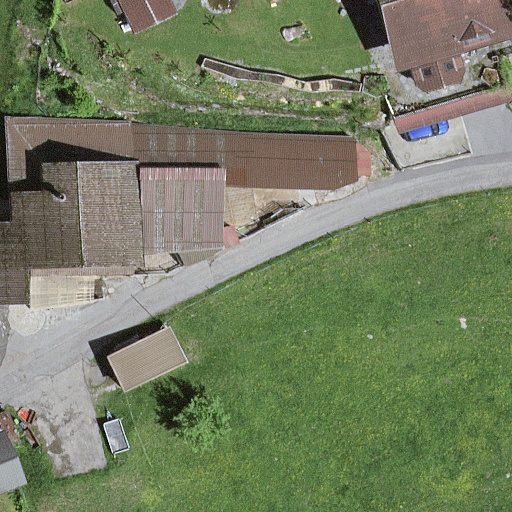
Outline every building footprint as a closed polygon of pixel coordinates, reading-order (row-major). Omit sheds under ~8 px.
[(121,0),(127,13),(155,0),(121,0)] [(155,0),(127,13),(134,28),(169,12),(163,0),(155,0)] [(481,0),(387,0),(421,112),(507,87),(481,0)] [(16,262),(130,260),(130,249),(129,205),(128,126),(43,128),(44,201),(13,201),(14,231),(0,231),(0,297),(16,298),(16,262)] [(246,173),(349,177),(351,139),(248,135),(246,173)] [(130,249),(173,249),(172,205),(129,205),(130,249)] [(108,360),(122,390),(180,363),(165,332),(108,360)] [(0,485),(13,480),(0,446),(0,485)]
